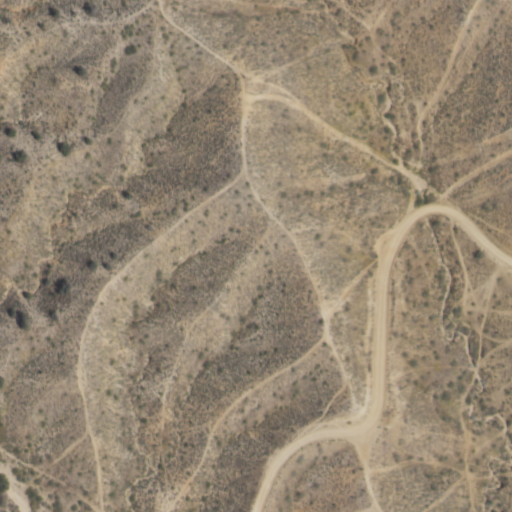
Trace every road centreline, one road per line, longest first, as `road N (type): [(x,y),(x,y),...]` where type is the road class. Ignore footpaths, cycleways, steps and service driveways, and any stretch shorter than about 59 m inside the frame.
road 1 (track): [(354,430),(372,419),(377,277),(395,232),(417,212),(447,213),(511,265)]
road 2 (track): [(257,511),(275,470),(293,452),(354,430)]
